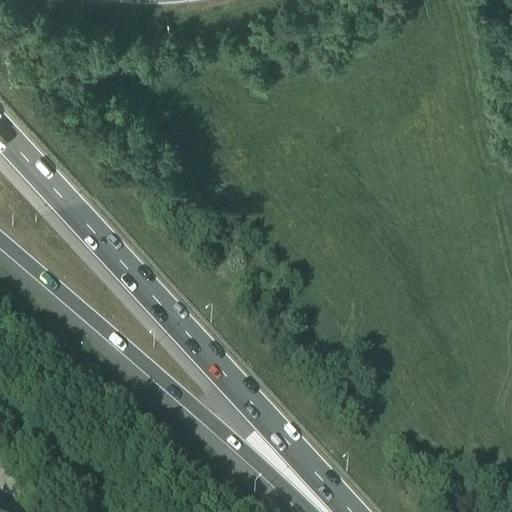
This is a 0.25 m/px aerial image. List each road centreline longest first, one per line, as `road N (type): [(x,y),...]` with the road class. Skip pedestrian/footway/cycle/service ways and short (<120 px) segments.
road 1 (motorway): [(0,132),(348,511)]
road 2 (motorway): [(0,241),(306,511)]
